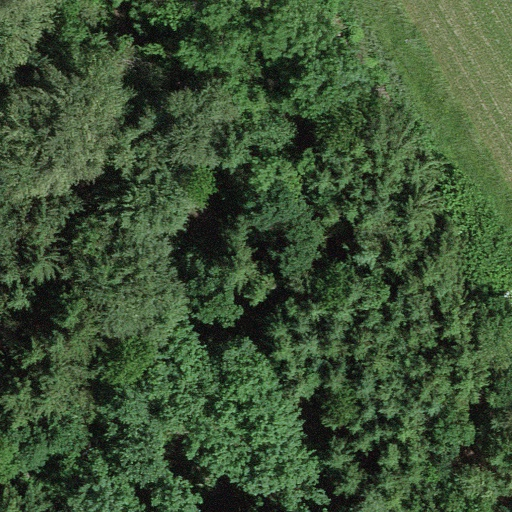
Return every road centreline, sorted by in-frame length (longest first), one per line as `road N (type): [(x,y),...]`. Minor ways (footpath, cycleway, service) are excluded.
road 1 (track): [(339,511),(138,0)]
road 2 (track): [(132,511),(0,444)]
